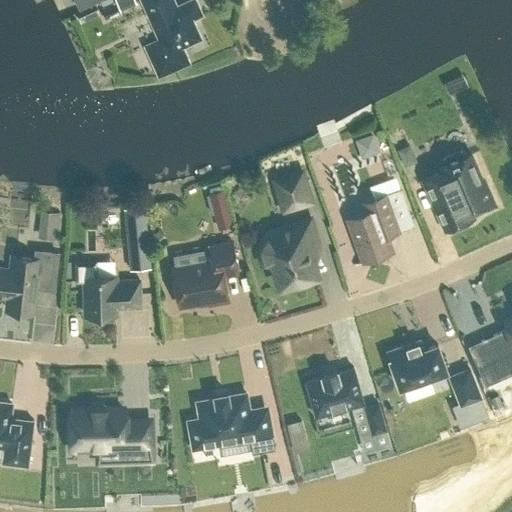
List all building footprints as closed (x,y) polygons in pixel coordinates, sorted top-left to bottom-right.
[(132,0),(99,0),(93,2),(97,15),(134,4),(132,0)] [(201,37),(192,16),(199,13),(193,0),(192,0),(175,8),(171,0),(141,0),(156,33),(158,32),(161,38),(145,45),(156,69),(166,73),(189,62),(182,46),(201,37)] [(480,210),(488,206),(492,197),(484,179),(481,181),(469,153),(466,154),(464,152),(462,153),(461,150),(443,158),(444,160),(442,161),(443,164),(440,166),(442,170),(423,178),(445,228),(473,216),(470,210),(475,208),(480,210)] [(270,177),(281,213),(315,203),(304,167),(270,177)] [(366,211),(347,218),(362,260),(393,249),(387,234),(413,224),(400,188),(363,202),(366,211)] [(224,192),(209,196),(219,231),(233,227),(224,192)] [(123,206),(126,266),(148,265),(144,204),(123,206)] [(60,241),(62,216),(42,214),(39,238),(60,241)] [(263,243),(261,248),(265,259),(269,262),(274,260),(278,275),(287,280),(300,276),(301,279),(317,274),(310,251),(313,250),(316,246),(308,221),(281,229),(276,239),(263,243)] [(212,260),(172,268),(179,303),(208,298),(208,302),(228,299),(223,274),(238,271),(232,241),(210,245),(212,260)] [(7,308),(33,311),(36,286),(54,288),(58,252),(36,249),(35,258),(17,256),(15,270),(0,268),(0,294),(8,295),(7,308)] [(115,275),(97,275),(97,259),(74,260),(75,282),(84,282),(85,314),(116,313),(116,306),(140,305),(139,279),(115,279),(115,275)] [(490,361),(478,366),(486,383),(507,374),(500,358),(511,352),(511,315),(504,319),(509,330),(502,334),(501,330),(481,340),(490,361)] [(419,339),(388,350),(400,386),(446,370),(437,343),(423,348),(419,339)] [(322,375),(306,380),(316,415),(364,401),(353,366),(337,371),(337,369),(322,373),(322,375)] [(469,368),(450,376),(461,403),(480,395),(469,368)] [(200,417),(189,419),(193,447),(218,442),(217,437),(248,432),(251,448),(252,452),(275,448),(268,412),(250,415),(249,409),(246,392),(228,395),(228,391),(214,394),(215,397),(197,400),(200,417)] [(2,462),(28,465),(34,420),(10,417),(12,402),(0,400),(0,445),(4,446),(2,462)] [(378,402),(365,406),(372,432),(386,428),(378,402)] [(124,420),(123,407),(74,409),(75,427),(71,427),(71,449),(76,449),(76,452),(93,451),(93,449),(97,449),(97,446),(123,445),(123,459),(144,458),(144,446),(151,446),(150,420),(124,420)] [(302,418),(288,421),(292,447),(307,444),(302,418)]
